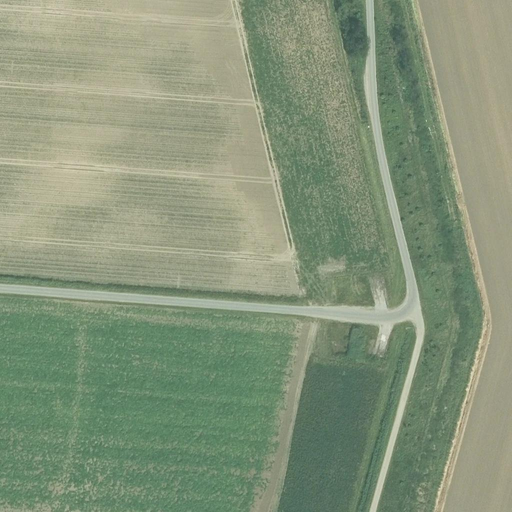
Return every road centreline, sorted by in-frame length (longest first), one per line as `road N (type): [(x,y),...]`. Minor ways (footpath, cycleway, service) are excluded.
road 1 (tertiary): [(0,289),(390,318),(409,310)]
road 2 (tertiary): [(409,310),(412,285),(373,109),(368,0)]
road 3 (unclassified): [(372,511),(420,333),(409,310)]
